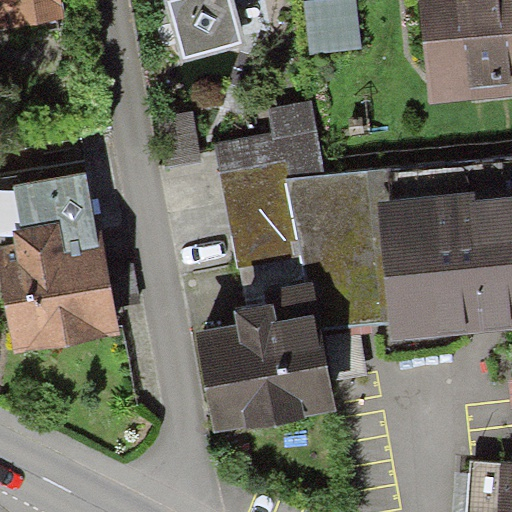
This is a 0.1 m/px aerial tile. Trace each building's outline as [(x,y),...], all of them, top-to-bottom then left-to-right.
[(0,0),(0,27),(65,16),(62,0),(0,0)] [(165,0),(183,61),(245,44),(233,0),(165,0)] [(355,0),(324,0),(302,3),(308,53),(361,47),(355,0)] [(511,97),(511,0),(420,0),(428,104),(511,97)] [(276,132),(223,140),(239,262),(300,254),(304,281),(316,279),(324,325),(393,320),(379,202),(396,200),(390,171),(322,174),(308,103),(272,110),(276,132)] [(0,269),(14,349),(116,330),(85,160),(0,176),(0,269)] [(511,329),(511,186),(396,200),(379,202),(393,320),(395,342),(504,329),(511,329)] [(214,433),(339,412),(324,325),(316,279),(304,281),(263,288),(265,302),(248,305),(232,308),(235,325),(196,332),(214,433)] [(511,511),(511,458),(502,458),(501,463),(470,460),(465,511),(511,511)]
